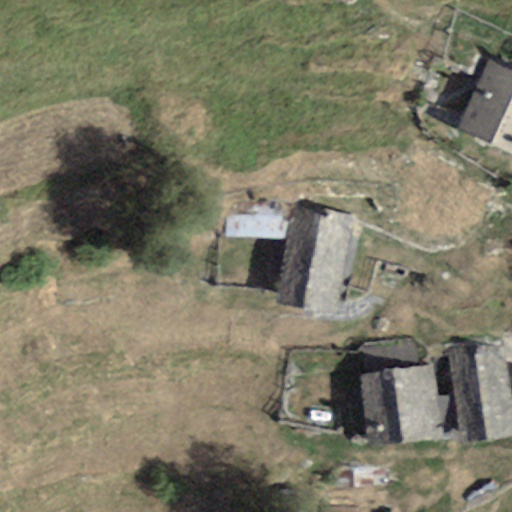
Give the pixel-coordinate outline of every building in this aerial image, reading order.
[(511,73),(486,61),(453,132),(511,159),(511,73)] [(355,220),(296,208),(276,302),(334,315),(355,220)] [(411,341),(364,347),(367,372),(415,366),(411,341)] [(511,412),(503,348),(449,356),(462,443),(511,435),(511,412)] [(367,372),(354,374),(363,445),(435,437),(426,366),(415,366),(367,372)]
